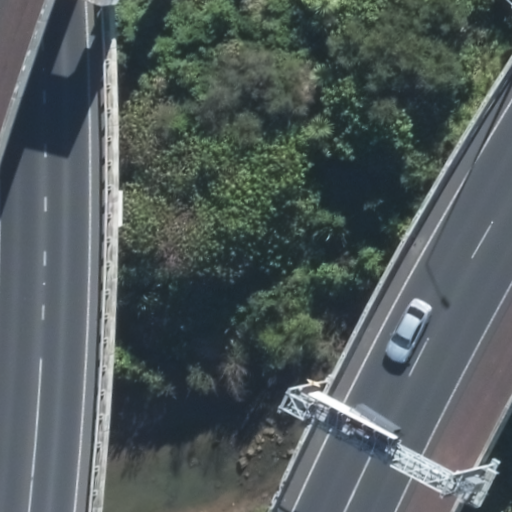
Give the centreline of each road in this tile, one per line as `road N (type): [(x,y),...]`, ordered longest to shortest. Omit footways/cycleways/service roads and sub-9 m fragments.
road 1 (motorway): [(39,0),(44,191),(27,511)]
road 2 (motorway): [(511,192),(344,511)]
